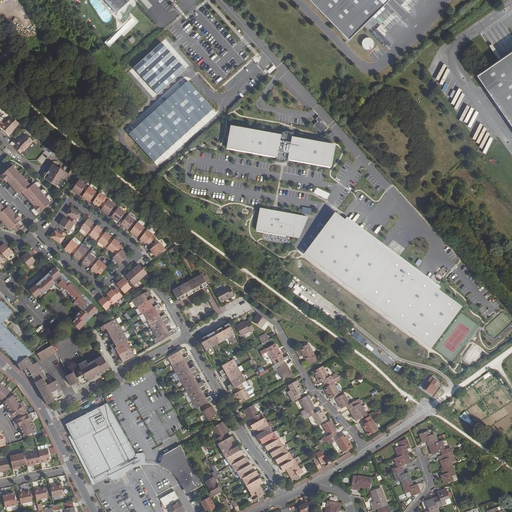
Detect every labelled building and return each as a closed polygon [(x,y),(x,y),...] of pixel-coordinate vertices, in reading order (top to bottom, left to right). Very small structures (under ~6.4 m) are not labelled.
[(125,0),(112,12),(114,14),(129,0),(125,0)] [(308,0),(350,42),(353,39),(357,35),(361,31),(392,0),(308,0)] [(374,44),(373,43),(372,42),(371,41),(370,41),(369,41),(367,41),(365,42),(364,44),(363,45),(363,46),(363,47),(363,48),(364,50),(365,51),(366,51),(367,52),(368,52),(370,52),(371,51),(372,50),(373,50),(374,49),(374,47),(374,45),(374,44)] [(13,49),(4,60),(9,64),(18,53),(13,49)] [(511,52),(479,75),(511,123),(511,52)] [(269,73),(276,68),(273,65),(267,71),(269,73)] [(12,116),(9,120),(9,119),(3,125),(0,121),(0,128),(0,129),(1,128),(9,135),(19,124),(16,121),(12,116)] [(316,122),(312,126),(320,134),(327,128),(320,122),(321,121),(318,117),(314,120),(316,122)] [(279,136),(230,127),(226,148),(275,157),(279,136)] [(23,151),(24,152),(33,141),(25,135),(22,139),(20,141),(19,140),(15,144),(17,146),(15,148),(20,154),(23,151)] [(333,146),(292,138),(288,159),(329,167),(333,146)] [(68,174),(53,165),(44,179),(59,189),(68,174)] [(12,167),(0,177),(6,183),(7,182),(19,195),(21,193),(30,186),(12,167)] [(78,181),(72,191),(79,196),(86,186),(78,181)] [(31,187),(23,194),(34,207),(33,208),(39,214),(51,204),(34,185),(31,187)] [(30,186),(21,193),(23,194),(31,187),(30,186)] [(327,199),(329,194),(316,187),(313,193),(327,199)] [(88,188),(81,198),(89,203),(95,193),(88,188)] [(99,194),(92,203),(99,208),(100,206),(101,204),(104,206),(107,201),(108,200),(99,194)] [(102,208),(101,211),(108,216),(115,206),(107,201),(104,206),(102,208)] [(5,210),(0,214),(0,220),(9,231),(12,229),(14,230),(16,233),(19,230),(16,226),(21,221),(16,214),(15,215),(8,208),(5,210)] [(71,218),(69,221),(74,225),(75,225),(77,222),(76,221),(80,215),(70,209),(66,215),(71,218)] [(117,209),(110,219),(117,224),(124,215),(117,209)] [(301,217),(259,210),(255,231),(297,238),(301,217)] [(334,215),(304,255),(429,349),(460,309),(334,215)] [(126,217),(119,226),(126,232),(134,222),(126,217)] [(306,218),(301,217),(297,238),(298,239),(306,218)] [(64,218),(59,225),(69,232),(74,225),(69,221),(64,218)] [(87,220),(80,229),(89,235),(93,230),(91,228),(92,226),(93,224),(87,220)] [(136,224),(129,234),(136,239),(143,229),(136,224)] [(95,228),(89,235),(98,242),(102,236),(99,234),(101,232),(102,231),(96,226),(95,228)] [(55,232),(50,238),(60,244),(66,235),(60,231),(58,235),(55,232)] [(145,232),(138,241),(144,245),(145,244),(147,242),(150,244),(154,238),(145,232)] [(102,236),(98,242),(107,249),(111,243),(108,241),(110,239),(111,237),(105,233),(104,234),(102,236)] [(111,243),(107,249),(115,255),(121,251),(117,248),(118,246),(119,244),(114,240),(111,243)] [(71,241),(64,250),(70,255),(71,253),(73,251),(75,253),(80,247),(71,241)] [(159,243),(149,250),(155,257),(164,250),(159,243)] [(5,244),(0,248),(0,252),(6,259),(13,253),(5,244)] [(74,255),(73,257),(79,261),(80,260),(81,258),(84,260),(89,254),(80,247),(75,253),(74,255)] [(115,255),(112,258),(118,265),(127,257),(121,250),(121,251),(115,255)] [(22,259),(21,259),(29,268),(36,262),(28,253),(22,259)] [(83,262),(82,263),(88,268),(89,266),(90,264),(93,266),(97,261),(89,254),(84,260),(83,262)] [(91,269),(90,270),(96,275),(97,273),(99,271),(102,273),(106,267),(97,261),(93,266),(91,269)] [(139,265),(132,271),(140,280),(146,274),(139,265)] [(36,286),(30,292),(36,299),(40,296),(42,293),(44,295),(55,283),(63,291),(65,290),(67,292),(73,298),(76,301),(74,302),(82,310),(73,319),(75,321),(72,324),(78,330),(85,324),(83,323),(90,316),(92,317),(98,311),(90,304),(81,295),(83,293),(71,282),(70,283),(61,274),(54,268),(48,274),(49,274),(50,275),(37,288),(36,286)] [(132,271),(125,277),(133,286),(140,280),(132,271)] [(70,283),(71,282),(62,273),(61,274),(70,283)] [(49,274),(36,286),(37,288),(50,275),(49,274)] [(201,274),(194,278),(200,290),(207,285),(206,283),(202,277),(201,275),(201,274)] [(194,278),(186,283),(192,294),(200,290),(194,278)] [(123,279),(116,285),(124,294),(131,288),(123,279)] [(186,283),(179,287),(185,298),(192,294),(186,283)] [(296,296),(302,290),(296,284),(290,290),(296,296)] [(145,286),(140,290),(142,294),(147,291),(149,291),(145,286)] [(172,291),(178,302),(185,298),(179,287),(172,291)] [(225,288),(215,293),(220,302),(224,300),(230,297),(231,298),(235,296),(229,287),(226,289),(225,288)] [(109,298),(114,304),(122,296),(117,291),(114,293),(113,291),(112,290),(106,295),(107,296),(109,298)] [(147,291),(131,300),(135,308),(137,307),(147,301),(145,298),(150,295),(147,291)] [(92,303),(83,293),(81,295),(90,304),(92,303)] [(97,302),(105,311),(114,304),(109,298),(106,300),(105,298),(103,297),(97,302)] [(147,301),(137,307),(141,314),(143,313),(153,307),(151,304),(155,302),(153,298),(147,301)] [(13,313),(1,301),(0,301),(0,347),(6,353),(17,364),(31,354),(18,340),(11,334),(2,324),(13,313)] [(153,307),(143,313),(147,321),(159,314),(157,311),(161,308),(159,304),(153,307)] [(159,314),(147,321),(151,328),(167,319),(165,315),(161,317),(159,314)] [(258,314),(252,322),(261,328),(267,321),(258,314)] [(83,323),(85,324),(92,317),(90,316),(83,323)] [(116,319),(100,327),(102,331),(106,329),(108,333),(120,326),(116,319)] [(167,319),(151,328),(155,335),(167,329),(165,325),(169,323),(167,319)] [(245,322),(236,327),(241,337),(250,331),(250,333),(254,330),(249,320),(245,322)] [(228,324),(221,328),(227,339),(235,335),(228,324)] [(108,333),(104,335),(106,339),(110,337),(112,340),(124,333),(120,326),(108,333)] [(221,328),(214,332),(220,343),(227,339),(221,328)] [(167,329),(155,335),(159,343),(175,334),(173,330),(169,332),(167,329)] [(356,331),(352,336),(360,342),(364,337),(356,331)] [(214,332),(207,336),(213,347),(220,343),(214,332)] [(124,333),(112,340),(114,343),(110,346),(112,350),(115,348),(127,342),(128,341),(124,333)] [(207,336),(199,340),(205,351),(213,347),(207,336)] [(112,350),(111,350),(113,354),(117,352),(119,355),(131,349),(127,342),(112,350)] [(275,344),(266,349),(269,354),(275,365),(278,363),(284,360),(275,344)] [(308,344),(299,349),(306,361),(307,360),(310,365),(319,360),(316,355),(315,356),(308,344)] [(52,345),(37,354),(41,362),(57,353),(52,345)] [(131,349),(119,355),(121,359),(117,361),(119,365),(135,356),(131,349)] [(184,349),(168,358),(172,365),(184,358),(182,355),(186,353),(184,349)] [(269,354),(266,349),(260,352),(263,357),(269,354)] [(88,364),(86,360),(78,365),(80,368),(69,375),(66,377),(71,386),(75,384),(75,385),(79,383),(80,385),(81,385),(82,385),(110,370),(102,356),(88,364)] [(184,358),(172,365),(176,372),(188,366),(186,362),(190,360),(187,356),(184,358)] [(60,388),(56,381),(53,382),(50,376),(49,376),(48,376),(47,376),(46,377),(42,370),(37,362),(34,364),(31,358),(29,359),(28,357),(18,364),(22,371),(24,370),(27,375),(29,374),(30,376),(31,376),(35,383),(47,405),(50,404),(61,397),(57,390),(60,388)] [(222,376),(237,367),(233,359),(230,361),(223,365),(221,366),(223,370),(220,372),(222,376)] [(272,367),(274,371),(277,369),(283,380),(292,375),(291,373),(292,371),(290,371),(288,368),(288,367),(285,363),(280,366),(278,363),(275,365),(272,367)] [(176,373),(172,375),(176,381),(180,379),(180,380),(196,371),(194,367),(190,369),(188,366),(176,372),(176,373)] [(331,376),(329,377),(323,366),(313,371),(316,376),(319,382),(322,381),(324,385),(332,380),(333,379),(331,376)] [(242,374),(237,367),(222,376),(224,380),(228,377),(230,381),(242,374)] [(196,371),(180,380),(184,387),(196,380),(194,377),(198,375),(196,371)] [(246,381),(242,374),(230,381),(232,384),(228,387),(230,390),(234,388),(242,383),(246,381)] [(427,382),(422,388),(431,395),(436,389),(435,388),(438,383),(431,378),(427,382)] [(196,380),(184,387),(188,394),(204,386),(202,382),(198,384),(196,380)] [(324,389),(330,399),(333,397),(339,394),(332,380),(324,385),(325,388),(324,389)] [(246,381),(242,383),(234,388),(237,393),(235,394),(241,403),(250,398),(255,396),(252,391),(253,389),(252,386),(250,386),(248,386),(246,381)] [(293,402),(297,400),(303,396),(301,393),(303,393),(298,384),(296,381),(288,386),(290,390),(287,392),(293,402)] [(11,392),(0,382),(0,400),(1,400),(0,400),(1,399),(4,401),(5,400),(10,394),(11,392)] [(204,386),(188,394),(192,402),(204,395),(202,392),(206,389),(204,386)] [(344,394),(335,399),(341,409),(346,406),(348,410),(348,409),(355,406),(353,402),(350,404),(344,394)] [(204,395),(192,402),(196,409),(212,400),(210,396),(206,399),(204,395)] [(313,405),(308,395),(299,400),(305,410),(304,410),(300,412),(302,416),(314,409),(315,409),(313,405)] [(21,405),(15,396),(12,397),(6,401),(4,403),(11,412),(9,413),(13,419),(19,416),(24,412),(27,410),(22,404),(21,405)] [(107,403),(66,424),(71,435),(94,480),(109,472),(110,475),(111,476),(115,479),(117,478),(118,476),(120,474),(122,473),(124,471),(125,470),(127,468),(130,467),(131,466),(137,463),(145,461),(143,453),(136,455),(107,403)] [(355,422),(367,415),(360,403),(355,406),(348,409),(355,422)] [(254,424),(264,418),(261,413),(258,414),(253,405),(244,410),(250,420),(251,419),(254,424)] [(212,406),(203,411),(209,421),(218,416),(212,406)] [(316,412),(314,409),(302,416),(304,419),(311,416),(317,425),(327,419),(321,409),(316,412)] [(470,426),(474,422),(464,412),(460,416),(470,426)] [(33,422),(30,415),(26,416),(20,419),(15,421),(18,428),(20,428),(24,437),(28,436),(34,433),(36,432),(31,422),(33,422)] [(362,425),(368,436),(379,430),(370,416),(362,421),(364,424),(362,425)] [(257,432),(268,425),(264,418),(254,424),(250,426),(253,431),(256,429),(257,432)] [(331,420),(322,426),(328,436),(326,437),(327,440),(337,435),(336,431),(337,431),(331,420)] [(221,423),(213,428),(218,438),(214,440),(216,445),(218,444),(227,439),(225,435),(227,433),(221,423)] [(259,440),(272,433),(268,425),(257,432),(259,434),(256,436),(258,441),(259,440)] [(423,443),(427,442),(429,446),(438,443),(435,434),(431,435),(429,431),(420,434),(423,443)] [(267,445),(278,439),(274,432),(272,433),(259,440),(262,444),(265,443),(267,445)] [(71,435),(68,437),(93,485),(111,476),(110,475),(109,472),(94,480),(71,435)] [(335,440),(343,453),(352,447),(348,440),(347,441),(343,435),(335,440)] [(233,445),(231,443),(234,441),(232,436),(227,439),(218,444),(222,451),(233,445)] [(272,452),(283,446),(279,439),(278,439),(267,445),(265,447),(267,451),(270,449),(272,452)] [(399,447),(395,449),(399,457),(408,454),(406,449),(410,448),(407,439),(398,443),(399,447)] [(432,455),(442,451),(443,455),(452,451),(451,447),(446,449),(442,441),(438,443),(429,446),(432,455)] [(233,445),(222,451),(226,459),(240,451),(237,446),(234,448),(233,445)] [(277,459),(288,453),(284,445),(283,446),(272,452),(270,453),(272,458),(275,456),(277,459)] [(191,487),(200,482),(180,446),(164,455),(162,465),(163,465),(168,467),(170,469),(172,470),(174,472),(176,473),(179,475),(180,477),(182,479),(183,482),(185,484),(191,487)] [(48,449),(39,451),(39,452),(41,464),(45,463),(45,462),(50,460),(48,449)] [(226,459),(230,466),(231,465),(241,460),(239,457),(243,455),(240,451),(226,459)] [(321,451),(315,454),(320,463),(326,459),(321,451)] [(444,459),(440,460),(444,469),(453,466),(451,462),(455,460),(452,451),(443,455),(444,459)] [(39,452),(25,455),(27,465),(27,467),(32,466),(31,465),(36,464),(41,463),(39,452)] [(282,466),(293,459),(289,452),(288,453),(277,459),(275,460),(277,465),(281,463),(282,466)] [(24,453),(10,456),(13,470),(17,469),(17,467),(21,466),(27,465),(24,453)] [(411,463),(408,454),(399,457),(394,459),(397,468),(392,469),(394,473),(403,470),(402,466),(411,463)] [(241,460),(231,465),(235,473),(236,472),(247,466),(245,463),(248,462),(245,457),(241,460)] [(298,466),(294,459),(293,459),(282,466),(280,467),(283,471),(285,470),(287,472),(298,466)] [(317,459),(313,461),(318,469),(321,467),(317,459)] [(7,460),(0,461),(0,472),(2,472),(1,470),(5,470),(9,469),(7,460)] [(251,474),(249,471),(253,468),(251,464),(247,466),(236,472),(241,479),(242,479),(251,474)] [(299,475),(304,473),(301,468),(300,469),(298,466),(287,472),(289,475),(291,474),(293,478),(294,478),(294,479),(294,480),(295,480),(296,480),(301,478),(299,475)] [(456,475),(453,466),(444,469),(445,474),(441,475),(444,484),(453,481),(452,476),(456,475)] [(409,473),(405,474),(403,470),(394,473),(397,482),(401,480),(403,485),(412,481),(409,473)] [(251,474),(242,479),(246,486),(256,480),(255,477),(258,475),(256,471),(251,474)] [(358,476),(354,475),(353,482),(351,489),(359,490),(360,486),(370,488),(372,478),(358,476)] [(213,477),(205,482),(213,496),(221,491),(215,480),(213,477)] [(256,480),(246,486),(250,493),(261,487),(259,484),(262,483),(260,478),(256,480)] [(412,496),(419,493),(421,493),(418,484),(414,486),(412,481),(403,485),(406,493),(410,492),(412,496)] [(54,485),(50,486),(53,497),(64,495),(62,484),(57,485),(55,486),(54,485)] [(38,488),(34,489),(37,500),(48,498),(46,487),(41,488),(39,489),(38,488)] [(261,487),(250,493),(251,496),(250,497),(253,501),(257,499),(259,501),(263,499),(263,498),(263,497),(262,496),(263,495),(261,492),(263,490),(261,487)] [(374,510),(378,508),(387,505),(381,488),(372,491),(375,501),(372,503),(374,510)] [(445,499),(449,498),(446,490),(446,488),(437,492),(439,496),(435,498),(438,507),(446,504),(445,499)] [(186,511),(175,491),(160,499),(165,509),(166,509),(167,510),(169,509),(168,508),(168,507),(170,511),(186,511)] [(23,492),(19,493),(21,504),(32,501),(30,492),(26,493),(23,493),(23,492)] [(8,494),(3,495),(5,508),(17,505),(15,494),(8,495),(8,494)] [(210,497),(201,503),(206,511),(215,507),(210,497)] [(426,501),(429,510),(426,511),(425,511),(436,511),(439,511),(438,507),(435,498),(426,501)] [(312,501),(306,504),(309,511),(316,508),(312,501)] [(335,511),(336,510),(340,511),(341,503),(328,501),(325,511),(335,511)] [(65,511),(75,511),(74,507),(73,503),(64,505),(65,511)]
